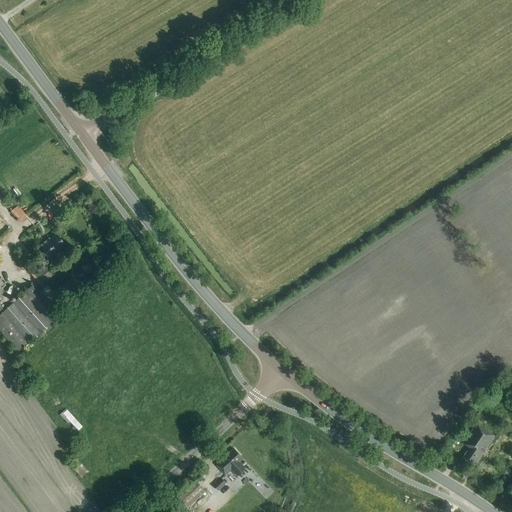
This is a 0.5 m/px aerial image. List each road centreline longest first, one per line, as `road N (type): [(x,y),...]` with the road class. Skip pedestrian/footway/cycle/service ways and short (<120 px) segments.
road 1 (track): [(242,333),(511,154)]
road 2 (secondary): [(281,370),(172,255),(80,129)]
road 3 (secondary): [(489,511),(344,421),(281,370)]
road 4 (unclassified): [(80,129),(295,0)]
road 5 (unclassified): [(130,511),(281,370)]
road 6 (secondary): [(80,129),(0,22)]
